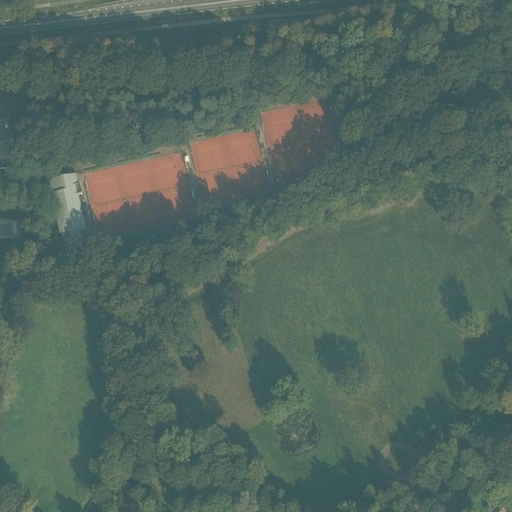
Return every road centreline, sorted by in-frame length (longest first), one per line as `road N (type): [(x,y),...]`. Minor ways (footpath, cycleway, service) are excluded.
road 1 (track): [(511,189),(462,186),(306,219),(149,312),(169,432),(218,451),(300,511)]
road 2 (primary): [(0,28),(248,0)]
